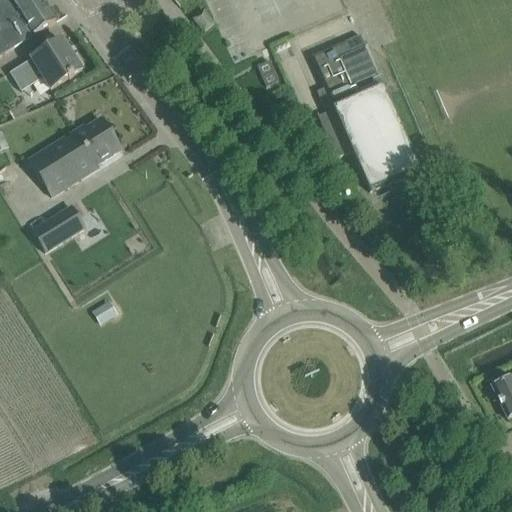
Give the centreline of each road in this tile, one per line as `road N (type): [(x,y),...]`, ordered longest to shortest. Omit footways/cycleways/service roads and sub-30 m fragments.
road 1 (tertiary): [(252,247),(212,177),(85,5)]
road 2 (secondary): [(50,511),(186,443)]
